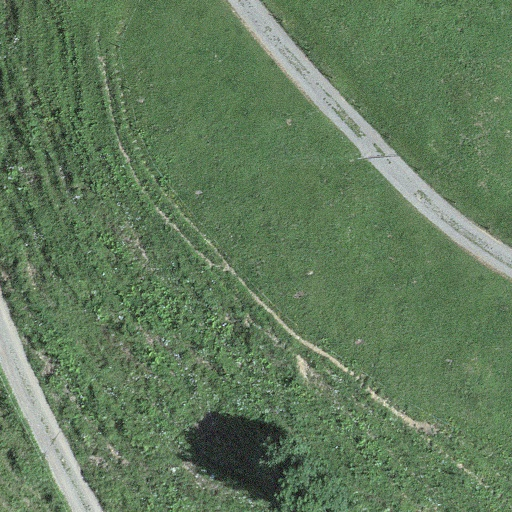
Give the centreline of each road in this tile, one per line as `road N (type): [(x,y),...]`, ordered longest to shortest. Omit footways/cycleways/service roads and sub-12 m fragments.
road 1 (track): [(247,0),(411,189),(511,258)]
road 2 (track): [(89,511),(0,321)]
